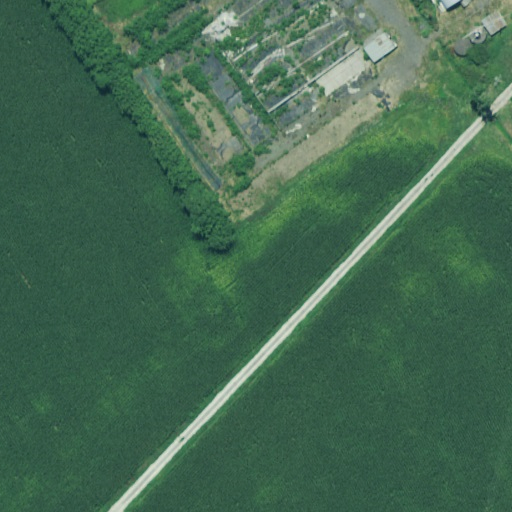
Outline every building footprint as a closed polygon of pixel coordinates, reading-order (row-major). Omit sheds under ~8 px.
[(170,0),(113,0),(96,13),(118,41),(170,0)] [(350,29),(361,45),(375,64),(399,47),(364,0),(247,0),(158,64),(169,80),(220,44),(280,0),(328,0),(338,12),(350,29)] [(221,46),(232,60),(232,61),(317,0),(280,0),(220,44),(221,46)] [(328,0),(317,0),(232,61),(245,79),(338,12),(328,0)] [(475,2),(473,0),(440,0),(448,11),(458,4),(462,11),(475,2)] [(257,96),(350,29),(338,12),(245,79),(257,96)] [(508,27),(503,18),(487,28),(493,37),(508,27)] [(350,29),(257,96),(268,112),(361,45),(350,29)] [(471,40),(472,41),(472,42),(472,43),(473,44),(474,45),(476,46),(477,46),(479,47),(480,47),(482,47),(483,46),(484,46),(486,45),(487,44),(487,43),(488,41),(488,40),(489,38),(488,37),(488,35),(487,34),(486,33),(485,31),(484,31),(483,30),(481,30),(480,30),(478,30),(477,30),(475,31),(474,32),(473,33),(472,34),(472,35),(471,37),(471,38),(471,40)] [(456,50),(456,52),(457,53),(458,54),(459,55),(460,56),(461,57),(462,57),(464,57),(465,57),(467,57),(468,56),(469,56),(470,55),(471,54),(472,52),(472,51),(473,49),(472,48),(472,47),(472,45),(471,44),(470,43),(469,42),(467,41),(466,41),(465,41),(463,41),(462,41),(460,42),(459,42),(458,43),(457,45),(457,46),(456,47),(456,49),(456,50)] [(361,45),(268,112),(283,131),(374,65),(375,64),(361,45)] [(396,105),(382,86),(221,202),(235,221),(396,105)]
